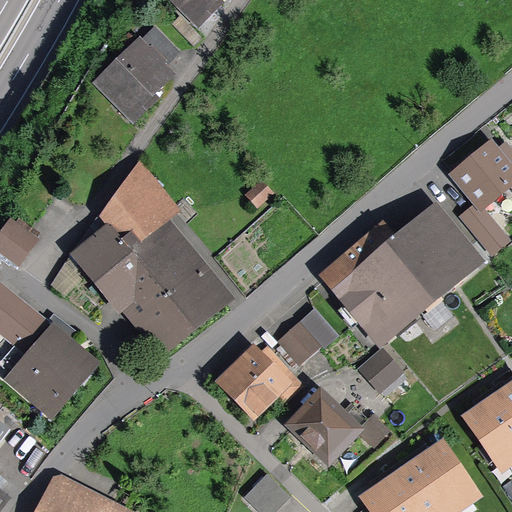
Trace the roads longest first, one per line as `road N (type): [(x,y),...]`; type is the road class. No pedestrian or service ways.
road 1 (residential): [(511,85),(180,365)]
road 2 (residential): [(180,365),(89,426),(17,511)]
road 3 (residential): [(321,511),(180,365)]
